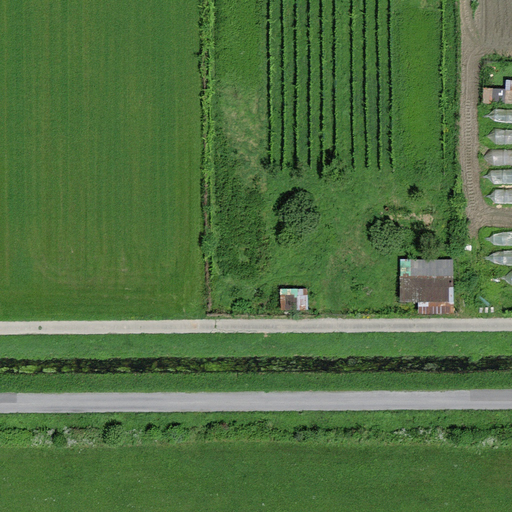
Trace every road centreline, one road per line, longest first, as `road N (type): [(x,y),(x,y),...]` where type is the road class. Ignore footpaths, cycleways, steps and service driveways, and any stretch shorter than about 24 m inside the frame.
road 1 (track): [(511,324),(0,329)]
road 2 (unclassified): [(0,405),(511,402)]
